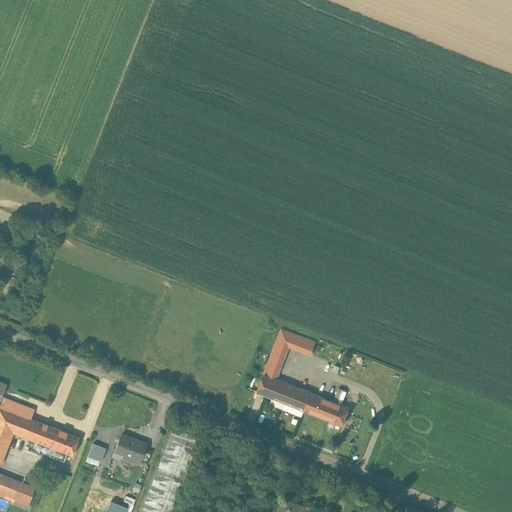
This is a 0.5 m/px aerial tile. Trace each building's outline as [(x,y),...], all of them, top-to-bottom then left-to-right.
[(315,343),(281,330),(274,348),(286,353),(289,346),(310,354),(310,355),(315,343)] [(286,353),(274,348),(264,374),(275,379),(286,353)] [(275,379),(264,374),(257,391),(304,410),(310,393),(275,379)] [(346,391),(338,388),(333,402),(341,405),(346,391)] [(333,402),(310,393),(304,410),(342,425),(349,408),(341,405),(333,402)] [(43,414),(0,397),(0,428),(11,433),(29,440),(35,423),(39,424),(43,414)] [(35,423),(29,440),(52,449),(58,432),(39,424),(35,423)] [(0,428),(0,460),(11,433),(0,428)] [(171,428),(139,511),(172,511),(200,439),(171,428)] [(77,439),(58,432),(52,449),(70,456),(77,439)] [(142,447),(117,437),(110,454),(135,464),(141,451),(142,447)] [(202,441),(194,462),(202,465),(210,444),(202,441)] [(99,465),(105,446),(91,442),(85,461),(99,465)] [(141,451),(135,464),(141,466),(146,453),(141,451)] [(202,470),(192,467),(189,475),(192,476),(191,479),(195,480),(196,477),(199,478),(202,470)] [(33,488),(0,474),(0,497),(25,507),(33,488)] [(133,504),(135,499),(126,495),(124,500),(133,504)] [(105,511),(107,511),(128,511),(131,508),(109,499),(105,511)] [(315,511),(283,500),(278,511),(315,511)]
